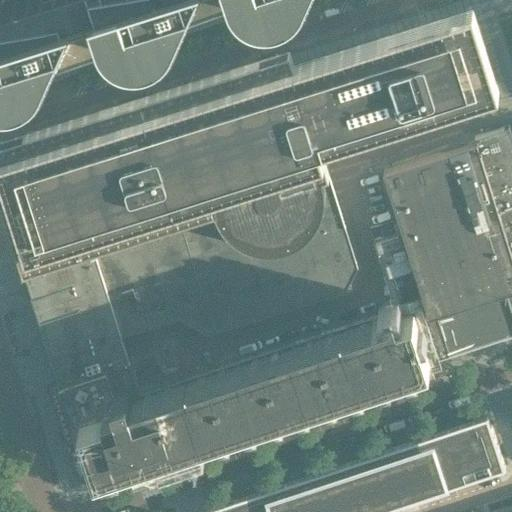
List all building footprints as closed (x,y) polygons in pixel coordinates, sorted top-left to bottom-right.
[(0,0),(0,93),(1,93),(8,94),(14,94),(20,93),(26,91),(32,88),(37,84),(42,79),(45,74),(119,47),(126,50),(133,52),(141,53),(148,52),(155,50),(162,47),(168,42),(173,37),(177,31),(179,26),(244,3),(251,7),(258,11),(267,13),(275,13),(283,11),(291,7),(297,3),(299,0),(0,0)] [(0,93),(0,96),(2,96),(9,96),(18,96),(27,93),(37,87),(43,81),(124,53),(133,55),(145,56),(157,53),(167,47),(174,39),(178,33),(248,8),(257,12),(267,14),(276,14),(286,12),(294,7),(302,1),(302,0),(299,0),(297,3),(291,7),(283,11),(275,13),(267,13),(258,11),(251,7),(244,3),(179,26),(177,31),(173,37),(168,42),(162,47),(155,50),(148,52),(141,53),(133,52),(126,50),(119,47),(45,74),(42,79),(37,84),(32,88),(26,91),(20,93),(14,94),(8,94),(1,93),(0,93)] [(381,31),(476,6),(474,0),(464,0),(378,22),(381,31)] [(289,49),(0,139),(0,193),(27,280),(59,381),(127,359),(128,361),(129,361),(130,361),(122,335),(179,317),(209,332),(345,290),(357,266),(319,145),(348,136),(437,109),(436,108),(497,89),(472,8),(294,64),(289,49)] [(474,135),(476,140),(483,163),(511,153),(511,134),(509,125),(504,127),(504,126),(474,135)] [(511,331),(511,253),(509,246),(501,218),(483,163),(476,140),(383,169),(423,294),(409,298),(413,310),(430,359),(431,358),(430,355),(449,349),(450,352),(451,352),(511,331)] [(511,214),(511,153),(483,163),(501,218),(511,214)] [(511,214),(501,218),(509,246),(511,244),(511,214)] [(379,314),(140,393),(129,361),(128,361),(127,359),(59,381),(93,485),(396,385),(419,377),(434,372),(431,365),(430,359),(413,310),(403,313),(401,308),(402,307),(399,298),(378,305),(379,314)] [(366,511),(453,484),(503,467),(500,459),(497,449),(495,444),(492,440),(488,436),(487,436),(485,438),(479,435),(479,432),(474,431),(469,431),(464,432),(460,422),(359,455),(234,497),(238,507),(233,509),(228,511),(366,511)]
